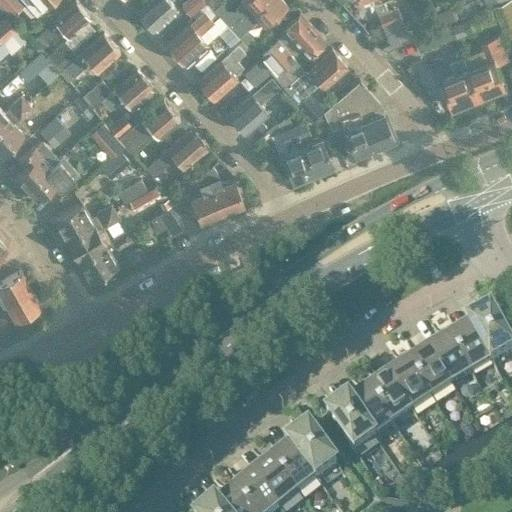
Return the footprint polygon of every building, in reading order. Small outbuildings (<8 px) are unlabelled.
[(17,0),(0,0),(0,3),(9,13),(18,5),(15,2),(17,0)] [(23,0),(36,13),(50,0),(23,0)] [(148,0),(137,10),(153,28),(176,9),(167,0),(148,0)] [(189,14),(205,0),(204,0),(184,0),(180,4),(189,14)] [(205,0),(212,8),(220,1),(221,1),(219,0),(205,0)] [(230,28),(260,0),(243,0),(234,8),(225,8),(220,1),(212,8),(230,28)] [(283,0),(260,0),(230,28),(237,36),(258,17),(263,22),(286,2),(283,0)] [(461,18),(478,10),(474,0),(470,0),(456,6),(461,18)] [(506,36),(511,33),(511,2),(511,0),(509,0),(494,6),(506,36)] [(69,35),(89,17),(74,1),(41,30),(35,35),(43,44),(62,27),(69,35)] [(456,18),(458,16),(453,3),(449,5),(449,6),(431,14),(437,27),(456,19),(456,18)] [(410,37),(403,18),(398,8),(388,12),(396,31),(400,41),(410,37)] [(198,31),(213,19),(204,9),(166,43),(182,61),(206,40),(198,31)] [(309,54),(324,41),(299,12),(283,26),(287,31),(303,48),(309,54)] [(396,31),(388,12),(379,15),(384,26),(385,29),(390,27),(392,33),(396,31)] [(0,41),(1,42),(16,29),(4,15),(0,18),(0,41)] [(473,29),(476,28),(472,17),(469,18),(452,25),(457,37),(473,30),(473,29)] [(438,30),(423,36),(427,47),(437,42),(438,44),(443,42),(455,37),(450,25),(438,30)] [(10,52),(25,39),(16,29),(1,42),(1,43),(0,43),(0,53),(7,48),(10,52)] [(245,45),(252,38),(244,30),(237,36),(240,39),(245,45)] [(294,56),(303,48),(287,31),(262,53),(272,63),(268,67),(285,86),(291,81),(281,71),(296,59),(294,56)] [(96,71),(119,50),(103,33),(77,56),(72,50),(54,66),(59,72),(64,68),(72,77),(88,62),(96,71)] [(497,64),(508,59),(499,35),(482,42),(484,48),(464,57),(468,69),(479,95),(505,84),(497,64)] [(54,66),(72,50),(64,41),(46,57),(54,66)] [(235,59),(244,51),(237,42),(197,78),(213,97),(237,75),(233,71),(241,65),(235,59)] [(325,85),(347,66),(331,49),(307,71),(305,69),(291,81),(285,86),(298,102),(308,93),(321,81),(325,85)] [(46,83),(58,72),(40,51),(18,70),(26,80),(36,71),(46,83)] [(254,82),(269,69),(258,57),(243,70),(254,82)] [(305,69),(296,59),(281,71),(291,81),(305,69)] [(130,106),(151,87),(135,69),(101,100),(110,109),(122,98),(130,106)] [(452,106),(479,95),(468,69),(442,79),(452,106)] [(261,102),(279,87),(269,76),(227,113),(244,131),(253,123),(258,118),(268,110),(261,102)] [(91,108),(110,91),(101,80),(83,96),(80,92),(78,94),(87,104),(91,108)] [(377,106),(379,104),(358,81),(334,103),(335,107),(344,102),(360,121),(362,120),(373,147),(377,145),(393,139),(382,112),(379,113),(377,106)] [(298,102),(297,103),(312,120),(313,118),(322,110),(308,93),(298,102)] [(81,110),(87,104),(78,94),(72,100),(81,110)] [(0,124),(26,101),(21,95),(9,106),(10,107),(4,112),(0,108),(0,124)] [(157,136),(178,117),(162,99),(119,138),(131,151),(153,132),(157,136)] [(20,118),(31,107),(26,101),(0,124),(0,153),(0,154),(23,134),(13,122),(19,117),(20,118)] [(362,120),(360,121),(344,102),(335,107),(334,103),(324,111),(329,123),(331,129),(342,125),(354,155),(368,149),(372,157),(381,154),(377,145),(373,147),(362,120)] [(316,128),(329,123),(324,111),(313,118),(316,128)] [(116,136),(133,121),(126,113),(124,115),(122,113),(108,125),(116,136)] [(70,132),(56,116),(55,114),(38,128),(53,146),(70,132)] [(293,126),(292,126),(288,117),(276,122),(280,131),(282,130),(289,148),(281,152),(282,155),(279,156),(283,164),(285,163),(292,180),(312,172),(293,126)] [(258,118),(253,123),(260,131),(265,126),(258,118)] [(98,124),(93,129),(114,153),(123,146),(101,121),(98,124)] [(320,136),(312,139),(304,121),(293,126),(312,172),(331,165),(320,136)] [(182,168),(205,147),(189,129),(145,168),(154,178),(174,159),(182,168)] [(49,164),(57,157),(41,139),(39,141),(17,160),(23,167),(15,174),(26,186),(49,165),(49,164)] [(110,178),(130,162),(121,152),(102,168),(110,178)] [(49,165),(26,186),(37,199),(45,192),(50,198),(74,176),(57,157),(49,164),(49,165)] [(214,169),(211,165),(203,171),(204,174),(206,180),(207,179),(222,213),(243,204),(232,179),(221,184),(214,169)] [(206,180),(204,174),(203,171),(202,171),(202,172),(198,173),(195,176),(198,183),(199,182),(203,191),(191,197),(201,222),(222,213),(207,179),(206,180)] [(154,185),(146,190),(141,179),(118,191),(123,202),(134,196),(128,200),(133,209),(159,194),(154,185)] [(179,218),(188,214),(180,194),(172,199),(174,205),(179,218)] [(163,208),(171,203),(168,197),(159,201),(163,208)] [(97,213),(91,217),(82,201),(53,217),(65,238),(115,210),(111,204),(97,211),(97,213)] [(179,218),(174,205),(151,219),(156,231),(168,226),(172,235),(184,229),(179,218)] [(105,225),(119,217),(115,210),(65,238),(77,259),(106,243),(105,243),(97,228),(104,224),(105,225)] [(117,247),(131,239),(126,231),(105,243),(106,243),(77,259),(89,280),(93,278),(96,279),(101,276),(101,273),(118,264),(109,248),(116,244),(117,247)] [(0,303),(29,287),(19,270),(0,280),(0,303)] [(14,318),(39,305),(29,287),(0,303),(0,321),(2,324),(14,317),(14,318)] [(511,352),(490,313),(467,326),(469,329),(470,328),(490,364),(489,365),(491,367),(511,354),(511,352)] [(469,329),(449,340),(470,376),(489,365),(490,364),(470,328),(469,329)] [(450,388),(470,376),(449,340),(429,353),(450,388)] [(430,400),(450,388),(429,353),(408,366),(430,400)] [(411,413),(430,400),(408,366),(388,379),(411,413)] [(391,426),(411,413),(388,379),(368,392),(391,426)] [(374,439),(391,426),(368,392),(350,405),(349,406),(372,440),(374,439)] [(349,406),(350,405),(348,403),(326,418),(354,456),(375,441),(374,439),(372,440),(349,406)] [(316,484),(336,469),(308,431),(287,447),(289,449),(290,448),(315,481),(314,482),(316,484)] [(314,482),(315,481),(290,448),(289,449),(271,463),(296,495),(314,482)] [(278,510),(296,495),(271,463),(252,478),(278,510)] [(249,511),(275,511),(278,510),(252,478),(233,493),(249,511)] [(249,511),(233,493),(216,507),(215,508),(218,511),(249,511)]
